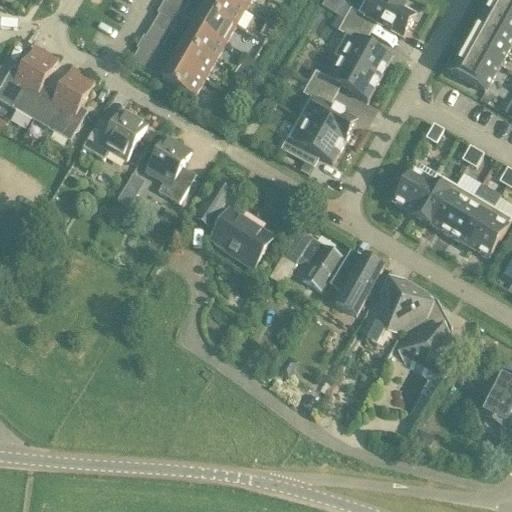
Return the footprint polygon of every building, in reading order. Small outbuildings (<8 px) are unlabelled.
[(244,12),(223,0),(209,0),(203,11),(234,29),(244,12)] [(223,0),(244,12),(251,0),(223,0)] [(351,12),(345,22),(369,36),(375,26),(403,41),(415,20),(402,13),(405,9),(388,0),(385,0),(384,3),(378,0),(366,0),(358,16),(351,12)] [(511,8),(496,0),(493,0),(480,24),(511,41),(511,8)] [(511,0),(496,0),(511,8),(511,0)] [(171,8),(164,3),(157,14),(165,19),(171,8)] [(179,12),(171,8),(165,19),(172,23),(179,12)] [(203,11),(193,28),(224,47),(234,29),(203,11)] [(369,36),(345,22),(339,34),(346,37),(334,59),(342,64),(343,62),(380,83),(391,62),(363,47),(369,36)] [(511,41),(480,24),(466,49),(501,69),(511,48),(511,41)] [(193,28),(183,46),(214,64),(224,47),(193,28)] [(144,54),(150,43),(143,39),(136,50),(144,54)] [(158,47),(150,43),(144,54),(152,58),(158,47)] [(214,64),(183,46),(173,63),(204,81),(214,64)] [(501,69),(466,49),(451,75),(486,95),(501,69)] [(0,103),(15,112),(46,57),(34,50),(19,76),(12,72),(0,92),(0,103)] [(58,64),(46,57),(15,112),(33,122),(50,93),(44,89),(58,64)] [(368,104),(380,83),(343,62),(342,64),(331,83),(316,75),(310,85),(335,99),(340,89),(368,104)] [(204,81),(173,63),(162,81),(194,99),(204,81)] [(50,93),(33,122),(52,133),(83,79),(71,72),(57,97),(50,93)] [(95,86),(83,79),(52,133),(71,144),(88,116),(80,112),(95,86)] [(311,101),(300,121),(345,146),(356,125),(328,110),(335,99),(310,85),(304,97),(311,101)] [(511,119),(511,118),(511,102),(507,100),(500,113),(511,119)] [(126,163),(146,129),(122,116),(110,138),(96,131),(85,151),(104,162),(109,154),(126,163)] [(345,146),(300,121),(282,153),(313,170),(319,160),(333,167),(345,146)] [(433,146),(441,132),(434,128),(426,142),(433,146)] [(180,207),(192,187),(178,179),(191,156),(168,142),(148,177),(164,186),(159,195),(180,207)] [(469,167),(477,153),(470,149),(462,163),(469,167)] [(484,157),(477,153),(469,167),(476,171),(484,157)] [(486,156),(479,169),(489,175),(497,161),(486,156)] [(394,207),(414,219),(438,179),(418,167),(411,178),(407,176),(397,192),(401,195),(394,207)] [(511,179),(511,173),(507,171),(499,185),(506,189),(511,179)] [(438,179),(414,219),(433,230),(456,190),(438,179)] [(254,271),(273,242),(231,216),(230,218),(221,212),(231,197),(219,189),(197,222),(210,230),(213,226),(221,231),(214,243),(215,244),(215,248),(222,253),(226,251),(237,258),(236,260),(254,271)] [(475,201),(456,190),(433,230),(451,241),(475,201)] [(493,212),(475,201),(451,241),(470,252),(493,212)] [(511,223),(511,222),(493,212),(470,252),(489,263),(511,223)] [(302,233),(285,259),(270,281),(284,289),(297,268),(302,260),(313,267),(303,283),(321,295),(344,261),(302,233)] [(351,255),(330,288),(342,295),(335,308),(356,319),(383,270),(363,259),(362,261),(351,255)] [(407,338),(445,317),(438,303),(405,283),(381,296),(380,321),(406,336),(407,338)] [(445,317),(407,338),(406,368),(436,387),(444,383),(452,368),(452,329),(445,317)] [(471,345),(465,356),(493,371),(499,360),(489,354),(493,346),(482,339),(477,348),(471,345)] [(278,377),(289,384),(299,368),(288,362),(278,377)] [(508,433),(511,424),(511,383),(502,379),(482,419),(508,433)]
